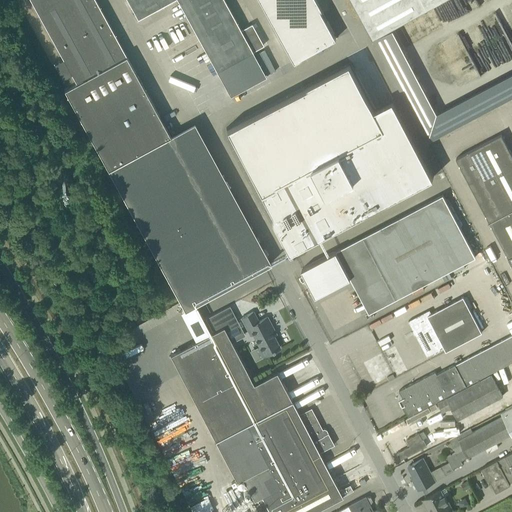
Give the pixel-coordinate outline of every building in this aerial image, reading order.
[(108,169),(185,310),(271,263),(194,122),(170,136),(95,0),(30,0),(63,58),(54,63),(63,78),(68,75),(73,84),(64,90),(108,169)] [(127,0),(138,18),(170,0),(178,0),(217,71),(263,45),(252,24),(241,30),(224,0),(127,0)] [(351,0),(373,40),(444,0),(351,0)] [(428,143),(511,98),(511,73),(437,114),(392,30),(373,40),(428,143)] [(260,192),(291,252),(292,252),(293,253),(294,252),(294,251),(434,176),(393,99),(375,109),(384,127),(260,192)] [(511,156),(501,135),(456,159),(511,265),(511,156)] [(46,173),(47,182),(66,180),(65,172),(46,173)] [(443,194),(363,236),(337,250),(369,312),(475,256),(443,194)] [(408,321),(409,323),(427,356),(444,347),(446,351),(482,332),(463,296),(431,313),(429,310),(408,321)] [(258,322),(253,312),(242,318),(247,328),(250,327),(265,356),(280,348),(271,331),(274,329),(267,317),(258,322)] [(236,320),(224,326),(232,342),(244,335),(241,329),(236,320)] [(350,484),(339,490),(319,452),(334,444),(326,429),(325,429),(324,428),(322,429),(311,408),(299,414),(276,371),(253,383),(232,342),(224,326),(170,354),(237,481),(242,478),(253,500),(259,511),(311,511),(353,490),(350,484)] [(409,416),(511,362),(511,335),(437,375),(435,371),(399,390),(403,398),(402,398),(405,405),(404,405),(409,416)] [(452,407),(458,420),(503,396),(492,375),(439,403),(443,411),(452,407)] [(455,459),(449,462),(452,469),(462,463),(461,460),(467,457),(511,434),(511,407),(501,413),(502,416),(473,432),(471,428),(457,435),(449,439),(456,452),(452,454),(455,459)] [(462,425),(451,429),(453,434),(464,429),(462,425)] [(427,437),(424,431),(405,440),(408,447),(397,453),(401,460),(427,446),(423,439),(427,437)] [(511,451),(481,468),(486,477),(487,477),(495,492),(509,484),(509,483),(511,480),(511,451)] [(340,456),(326,461),(327,466),(342,461),(340,456)] [(418,490),(435,480),(423,458),(408,466),(415,479),(413,480),(418,490)] [(449,462),(440,467),(445,475),(453,470),(452,469),(449,462)] [(431,508),(433,511),(450,511),(453,511),(453,510),(452,510),(444,495),(443,496),(440,490),(423,499),(428,509),(431,508)] [(365,496),(348,505),(339,510),(339,511),(380,511),(378,508),(371,511),(368,506),(370,505),(370,504),(371,503),(372,501),(370,497),(368,497),(366,497),(365,496)]
